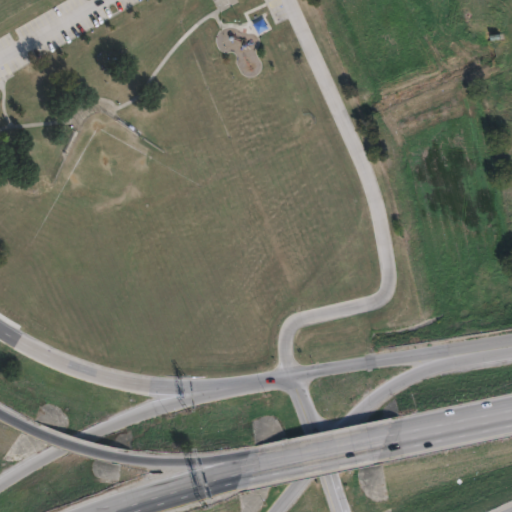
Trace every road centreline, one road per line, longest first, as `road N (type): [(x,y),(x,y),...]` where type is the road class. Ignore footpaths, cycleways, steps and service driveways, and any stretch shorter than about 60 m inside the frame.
road 1 (residential): [(291,375),(288,326),(373,302),(386,291),(389,265),(360,163),(291,0)]
road 2 (motorway): [(204,387),(0,479)]
road 3 (primary): [(511,340),(291,375)]
road 4 (motorway): [(351,416),(408,375),(511,341)]
road 5 (motorway): [(175,463),(87,449),(24,425)]
road 6 (secondary): [(142,378),(59,356),(0,322)]
road 7 (motorway): [(511,416),(384,441)]
